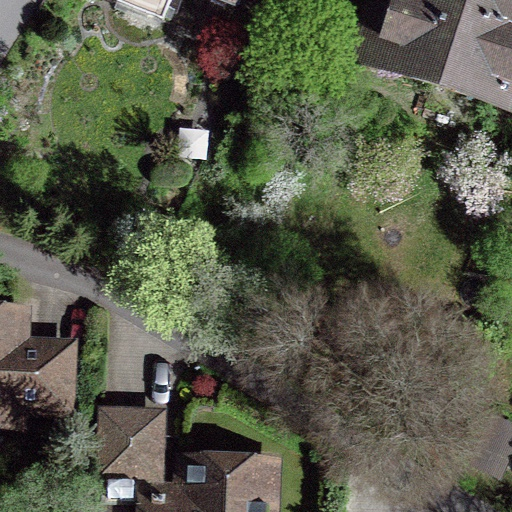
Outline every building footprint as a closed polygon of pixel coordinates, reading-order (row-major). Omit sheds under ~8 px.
[(229,0),(118,0),(117,4),(163,22),(171,0),(221,0),(229,3),(229,0)] [(511,121),(511,0),(381,0),(362,60),(484,99),(480,111),(511,121)] [(68,352),(16,350),(17,322),(0,320),(0,409),(65,413),(68,352)] [(439,437),(449,409),(428,402),(419,430),(439,437)] [(102,477),(156,479),(159,419),(104,416),(102,477)] [(511,451),(511,431),(491,422),(472,464),(500,477),(511,451)] [(265,511),(267,473),(187,470),(187,484),(175,484),(175,499),(150,498),(149,511),(265,511)]
